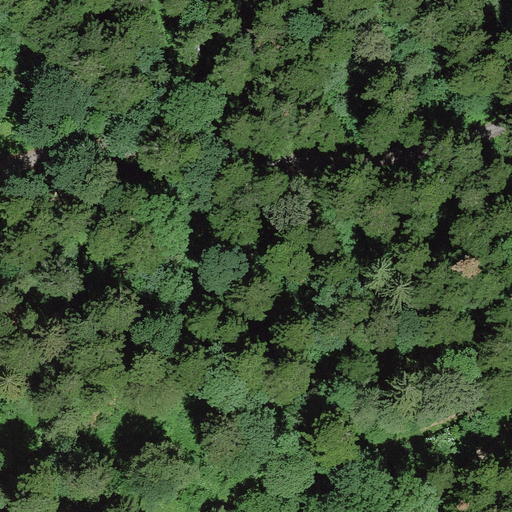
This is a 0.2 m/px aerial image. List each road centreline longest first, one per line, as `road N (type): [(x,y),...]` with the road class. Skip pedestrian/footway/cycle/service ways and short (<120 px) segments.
road 1 (unclassified): [(511,124),(417,156),(364,164),(143,150),(52,159),(0,180)]
road 2 (track): [(205,511),(437,429),(511,391)]
